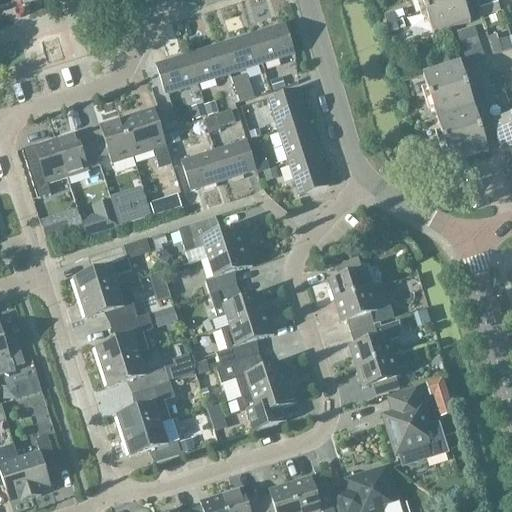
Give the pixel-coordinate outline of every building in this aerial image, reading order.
[(0,0),(0,9),(28,0),(0,0)] [(463,1),(462,0),(421,0),(425,13),(463,1)] [(497,0),(475,0),(478,9),(499,3),(497,0)] [(470,23),(464,4),(463,1),(425,13),(432,35),(470,23)] [(387,25),(395,22),(393,14),(384,16),(387,25)] [(398,31),(395,22),(387,25),(389,34),(398,31)] [(252,36),(261,65),(294,55),(284,25),(252,36)] [(468,40),(477,37),(474,28),(465,31),(468,40)] [(457,34),(459,42),(468,40),(465,31),(457,34)] [(261,65),(252,36),(220,46),(229,76),(261,65)] [(499,45),(498,42),(496,36),(487,39),(490,47),(499,45)] [(477,37),(468,40),(471,48),(479,45),(477,37)] [(498,42),(499,45),(502,53),(510,51),(507,39),(498,42)] [(471,48),(468,40),(459,42),(462,51),(471,48)] [(479,45),(471,48),(473,57),(482,54),(479,45)] [(493,56),(502,53),(499,45),(490,47),(493,56)] [(229,76),(220,46),(188,56),(197,86),(229,76)] [(473,57),(471,48),(462,51),(465,60),(473,57)] [(482,54),(473,57),(476,65),(485,63),(482,54)] [(197,86),(188,56),(155,66),(165,96),(197,86)] [(473,57),(465,60),(468,68),(476,65),(473,57)] [(467,86),(466,84),(460,64),(422,76),(429,98),(467,86)] [(478,80),(481,92),(491,89),(487,77),(478,80)] [(466,84),(467,86),(468,89),(470,88),(474,87),(479,101),(484,99),(481,92),(478,80),(468,83),(466,84)] [(474,108),(468,89),(467,86),(429,98),(436,120),(474,108)] [(278,133),(307,123),(297,90),(267,100),(278,133)] [(481,131),(474,108),(436,120),(443,142),(481,131)] [(205,113),(206,125),(239,122),(238,109),(205,113)] [(142,114),(120,120),(132,158),(153,152),(159,170),(171,166),(156,120),(145,124),(142,114)] [(501,155),(511,151),(511,117),(492,124),(501,155)] [(111,165),(132,158),(120,120),(99,127),(101,132),(89,136),(96,159),(108,156),(111,165)] [(307,123),(278,133),(288,164),(317,155),(307,123)] [(481,131),(443,142),(451,164),(488,153),(481,131)] [(55,141),(67,179),(88,173),(85,163),(96,159),(89,136),(78,140),(76,134),(55,141)] [(37,158),(25,162),(37,200),(50,196),(47,186),(67,179),(55,141),(34,148),(37,158)] [(246,142),(213,153),(223,182),(255,172),(246,142)] [(223,182),(213,153),(180,163),(190,193),(223,182)] [(317,155),(288,164),(298,197),(328,188),(317,155)] [(107,193),(95,196),(103,223),(115,220),(107,193)] [(165,213),(161,201),(150,205),(154,216),(165,213)] [(75,212),(64,216),(68,230),(79,227),(75,212)] [(49,220),(38,224),(43,238),(54,235),(49,220)] [(207,259),(245,247),(238,226),(215,233),(211,220),(177,231),(184,254),(188,266),(208,260),(207,259)] [(79,300),(117,288),(114,278),(132,272),(123,247),(115,250),(91,258),(96,271),(72,279),(79,300)] [(252,268),(245,247),(207,259),(208,260),(214,280),(205,283),(209,296),(233,289),(228,275),(252,268)] [(334,303),(372,291),(365,270),(361,271),(358,259),(334,267),(337,278),(327,281),(334,303)] [(113,327),(137,319),(133,308),(134,301),(129,284),(117,288),(79,300),(86,321),(109,313),(113,327)] [(237,302),(233,289),(209,296),(216,320),(226,317),(229,328),(267,316),(260,294),(237,302)] [(350,334),(373,327),(369,315),(379,312),(372,291),(334,303),(341,324),(346,322),(350,334)] [(148,316),(137,319),(113,327),(117,340),(94,347),(101,368),(148,353),(141,333),(152,330),(148,316)] [(215,370),(254,357),(250,344),(273,337),(267,316),(229,328),(220,331),(226,351),(216,354),(220,367),(215,369),(215,370)] [(379,325),(373,327),(350,334),(353,345),(348,347),(355,368),(393,356),(388,342),(397,339),(400,336),(401,332),(399,324),(398,323),(380,328),(379,325)] [(0,376),(7,375),(6,372),(25,366),(17,341),(5,345),(0,328),(0,376)] [(135,395),(168,385),(164,370),(154,373),(148,353),(101,368),(108,389),(131,382),(135,395)] [(400,377),(393,356),(355,368),(362,390),(372,386),(375,398),(399,391),(395,379),(400,377)] [(259,370),(254,357),(215,370),(220,385),(235,380),(241,398),(235,400),(236,401),(288,384),(291,380),(292,375),(291,371),(287,367),(283,366),(282,363),(259,370)] [(169,384),(168,385),(135,395),(139,408),(116,416),(123,437),(160,425),(169,422),(163,402),(174,398),(169,384)] [(295,405),(288,384),(236,401),(240,414),(245,412),(252,433),(276,426),(272,413),(295,405)] [(393,414),(383,417),(395,456),(399,455),(402,467),(446,454),(437,426),(430,429),(422,405),(420,406),(415,391),(388,399),(393,414)] [(222,420),(211,423),(214,431),(224,428),(222,420)] [(167,446),(160,425),(123,437),(130,458),(153,451),(157,464),(180,456),(176,443),(167,446)] [(18,461),(31,500),(40,497),(39,494),(51,491),(44,469),(56,465),(47,438),(35,441),(39,454),(18,461)] [(31,500),(18,461),(14,447),(0,451),(0,482),(2,482),(9,504),(20,500),(21,503),(31,500)] [(382,511),(381,508),(396,504),(385,470),(346,482),(349,492),(334,497),(339,511),(382,511)] [(289,486),(297,511),(334,511),(325,485),(314,489),(311,479),(289,486)] [(297,511),(289,486),(268,492),(270,498),(258,501),(261,511),(297,511)] [(261,511),(258,501),(257,496),(245,500),(242,490),(220,497),(225,511),(261,511)] [(190,511),(225,511),(220,497),(199,504),(201,509),(190,511)]
